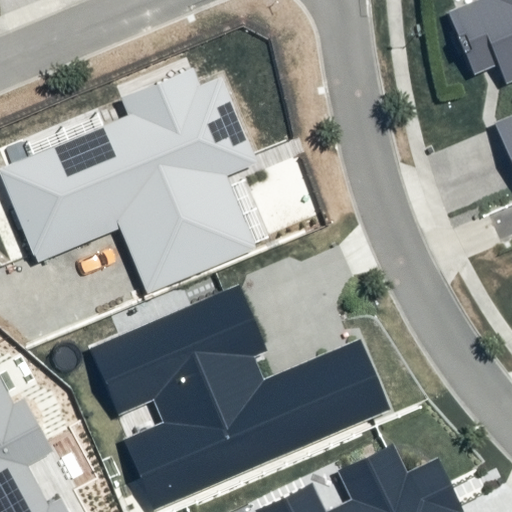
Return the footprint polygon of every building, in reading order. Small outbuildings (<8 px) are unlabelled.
[(511,0),(476,0),(442,14),(469,78),(494,68),(502,89),(511,85),(511,112),(490,122),(511,175),(511,0)] [(124,118),(0,167),(0,185),(32,264),(117,230),(143,294),(252,250),(223,178),(255,165),(221,79),(197,89),(189,71),(116,100),(124,118)] [(236,288),(88,350),(116,416),(152,400),(164,428),(123,445),(151,511),(388,412),(359,341),(261,382),(252,361),(264,356),(236,288)] [(0,385),(0,511),(64,511),(59,501),(47,507),(26,468),(51,455),(22,400),(11,406),(0,385)] [(455,511),(431,464),(402,478),(388,449),(336,474),(350,502),(329,511),(322,511),(309,485),(253,511),(455,511)]
